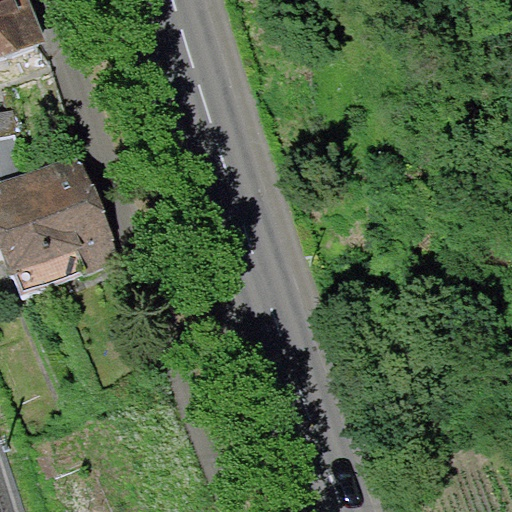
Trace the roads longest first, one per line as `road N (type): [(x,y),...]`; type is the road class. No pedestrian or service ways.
road 1 (residential): [(55,0),(227,511)]
road 2 (secondary): [(339,511),(172,0)]
